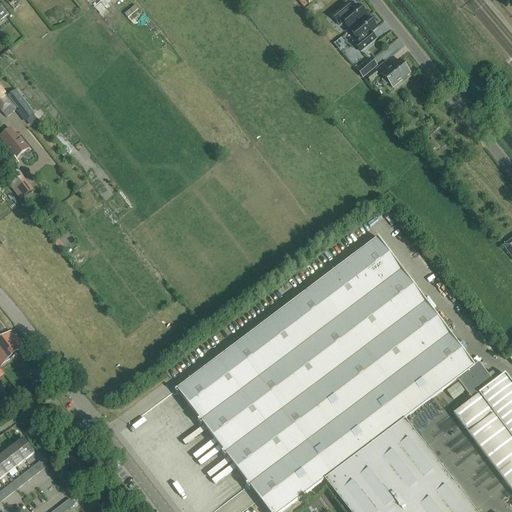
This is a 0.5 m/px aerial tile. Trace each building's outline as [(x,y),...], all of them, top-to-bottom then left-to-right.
[(344,23),(351,31),(367,17),(368,17),(364,12),(364,10),(361,7),(359,7),(358,5),(352,10),(350,12),(345,6),(332,16),(340,26),(340,27),(344,23)] [(367,17),(351,31),(357,39),(353,42),(357,47),(361,52),(374,42),(369,35),(371,34),(377,29),(376,27),(376,25),(373,22),(372,22),(368,17),(367,17)] [(370,61),(356,72),(362,80),(376,69),(370,61)] [(404,68),(398,61),(380,76),(391,89),(409,74),(407,72),(409,71),(405,67),(404,68)] [(371,83),(379,76),(374,71),(367,77),(371,83)] [(18,109),(0,86),(0,109),(7,118),(18,109)] [(33,114),(21,97),(16,101),(22,108),(17,112),(25,121),(33,114)] [(10,129),(0,137),(17,158),(28,149),(20,138),(18,140),(16,137),(16,136),(10,129)] [(430,153),(437,146),(432,139),(424,146),(430,153)] [(63,152),(60,155),(66,162),(69,159),(63,152)] [(11,153),(0,162),(0,169),(5,174),(19,163),(11,153)] [(29,188),(16,172),(6,179),(19,196),(29,188)] [(476,511),(405,420),(474,366),(378,238),(175,391),(177,394),(179,393),(199,420),(198,422),(201,426),(203,425),(223,452),(222,453),(225,458),(227,457),(248,484),(246,485),(249,490),(251,489),(269,511),(282,511),(327,479),(335,490),(333,492),(349,511),(476,511)] [(511,240),(503,247),(511,258),(511,240)] [(48,287),(42,293),(51,302),(57,297),(48,287)] [(35,302),(27,308),(37,323),(45,318),(35,302)] [(15,337),(11,332),(4,338),(0,341),(0,364),(1,366),(25,348),(17,337),(15,337)] [(492,380),(479,363),(458,380),(473,400),(454,415),(511,491),(511,383),(506,375),(497,382),(494,378),(492,380)] [(14,446),(25,461),(34,454),(23,439),(14,446)] [(5,453),(16,468),(25,461),(14,446),(5,453)] [(0,464),(8,475),(16,468),(5,453),(0,456),(0,464)] [(35,476),(39,473),(35,467),(31,469),(35,476)] [(27,482),(30,480),(26,474),(22,476),(27,482)] [(18,489),(22,486),(17,480),(14,483),(18,489)] [(71,509),(74,506),(70,500),(66,503),(71,509)]
